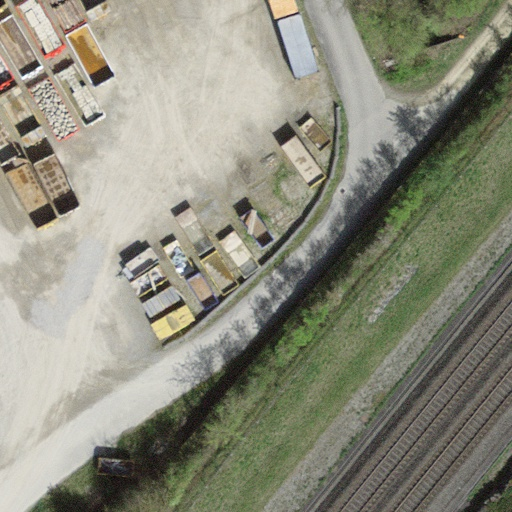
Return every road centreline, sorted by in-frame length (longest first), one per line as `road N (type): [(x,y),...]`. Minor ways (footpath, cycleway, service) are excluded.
road 1 (unclassified): [(0,511),(53,462),(250,314),(388,158),(326,0)]
road 2 (track): [(511,12),(388,158)]
road 3 (unknown): [(0,348),(53,462)]
